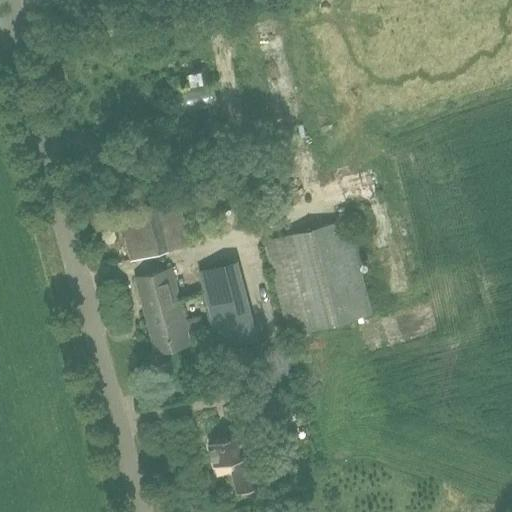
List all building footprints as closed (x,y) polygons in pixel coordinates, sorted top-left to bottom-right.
[(193,243),(185,216),(194,214),(189,187),(139,200),(141,205),(120,210),(133,260),(193,243)] [(265,239),(290,334),(372,313),(347,218),(265,239)] [(198,253),(204,309),(234,305),(228,250),(198,253)] [(138,278),(147,313),(156,350),(190,342),(187,329),(203,325),(201,314),(185,318),(173,269),(138,278)] [(238,343),(230,345),(233,357),(241,355),(238,343)] [(260,485),(245,431),(208,441),(217,473),(233,469),(239,492),(260,485)]
